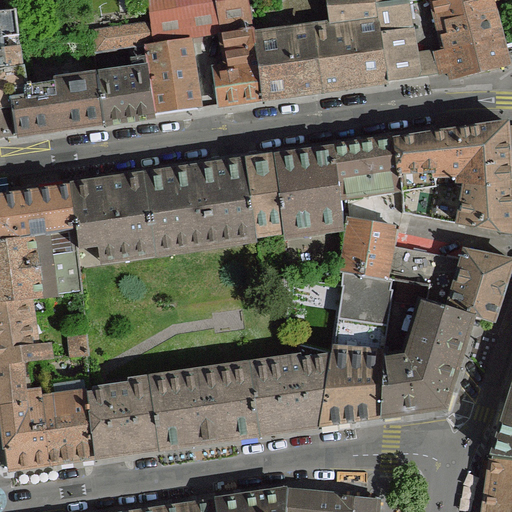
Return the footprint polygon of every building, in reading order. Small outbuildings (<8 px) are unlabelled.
[(150,0),(153,24),(156,46),(191,41),(191,39),(202,37),(225,34),(253,29),(249,0),(150,0)] [(328,0),(332,29),(379,22),(376,5),(375,0),(328,0)] [(433,0),(446,51),(451,72),(453,80),(511,66),(508,54),(493,0),(433,0)] [(399,2),(376,5),(379,22),(388,82),(440,74),(437,60),(418,62),(408,1),(399,2)] [(19,37),(16,12),(0,13),(3,39),(19,37)] [(332,29),(256,40),(265,99),(388,82),(379,22),(332,29)] [(156,46),(153,24),(93,33),(96,53),(130,49),(146,48),(156,46)] [(254,29),(253,29),(225,34),(231,71),(217,73),(222,105),(265,99),(256,40),(254,29)] [(19,37),(3,39),(2,39),(5,70),(23,67),(20,42),(19,37)] [(147,59),(156,115),(201,109),(191,41),(156,46),(146,48),(147,59)] [(130,49),(132,61),(147,59),(146,48),(130,49)] [(436,53),(437,60),(440,74),(451,72),(446,51),(436,53)] [(134,74),(99,79),(105,123),(156,115),(147,59),(132,61),(134,74)] [(5,70),(0,70),(0,90),(24,87),(27,87),(27,85),(23,67),(5,70)] [(32,84),(27,85),(27,87),(24,87),(26,97),(11,99),(17,135),(105,123),(99,79),(99,77),(32,87),(32,84)] [(26,97),(24,87),(0,90),(0,138),(17,135),(11,99),(26,97)] [(396,141),(400,188),(401,193),(437,188),(436,178),(458,177),(458,185),(467,185),(461,224),(511,234),(511,181),(508,124),(396,141)] [(335,150),(340,196),(400,188),(396,141),(335,150)] [(247,162),(257,228),(283,224),(285,232),(344,223),(341,213),(342,212),(340,196),(335,150),(247,162)] [(146,177),(156,250),(258,235),(257,228),(247,162),(146,177)] [(71,187),(76,229),(77,229),(79,249),(99,246),(101,258),(156,250),(146,177),(71,187)] [(437,188),(401,193),(404,213),(461,224),(467,185),(458,185),(458,177),(436,178),(437,188)] [(14,196),(17,217),(45,214),(48,235),(76,229),(71,187),(14,196)] [(0,243),(20,240),(17,217),(14,196),(0,198),(0,243)] [(342,271),(344,272),(387,280),(394,246),(397,231),(348,222),(342,271)] [(32,238),(38,236),(36,226),(29,228),(32,238)] [(0,301),(28,299),(57,296),(56,295),(51,255),(48,235),(38,236),(32,238),(20,240),(0,243),(0,301)] [(463,260),(394,246),(387,280),(394,281),(429,287),(426,300),(450,308),(463,260)] [(51,255),(56,295),(82,291),(78,261),(77,251),(51,255)] [(511,260),(466,252),(463,260),(450,308),(474,315),(495,321),(511,264),(511,260)] [(334,354),(321,425),(381,416),(385,357),(393,300),(394,290),(392,290),(394,281),(387,280),(344,272),(342,287),(344,287),(334,354)] [(393,300),(421,304),(422,299),(426,300),(429,287),(394,281),(392,290),(394,290),(393,300)] [(45,298),(28,300),(30,313),(47,311),(45,298)] [(0,366),(23,362),(36,360),(35,349),(30,313),(28,300),(28,299),(0,301),(0,366)] [(450,308),(426,300),(422,299),(421,304),(406,354),(385,357),(381,416),(446,407),(474,315),(450,308)] [(73,357),(74,357),(88,355),(89,355),(86,326),(70,328),(73,357)] [(321,425),(334,354),(299,345),(302,362),(251,370),(261,434),(321,425)] [(50,346),(35,349),(36,360),(52,358),(52,357),(64,356),(63,351),(51,352),(50,346)] [(80,392),(88,391),(93,390),(91,377),(88,355),(74,357),(80,392)] [(0,398),(1,405),(25,401),(23,362),(0,366),(0,398)] [(261,434),(251,370),(150,384),(160,448),(261,434)] [(160,448),(150,384),(89,393),(96,457),(160,448)] [(96,457),(89,393),(88,391),(80,392),(53,396),(62,462),(96,457)] [(62,462),(53,396),(42,398),(51,463),(62,462)] [(511,396),(493,457),(511,459),(511,396)] [(51,463),(42,398),(25,401),(1,405),(10,469),(51,463)] [(484,511),(511,511),(511,459),(493,457),(484,511)] [(216,502),(217,511),(287,511),(289,492),(216,502)] [(377,511),(379,499),(289,492),(287,511),(377,511)] [(217,511),(216,502),(145,511),(217,511)]
